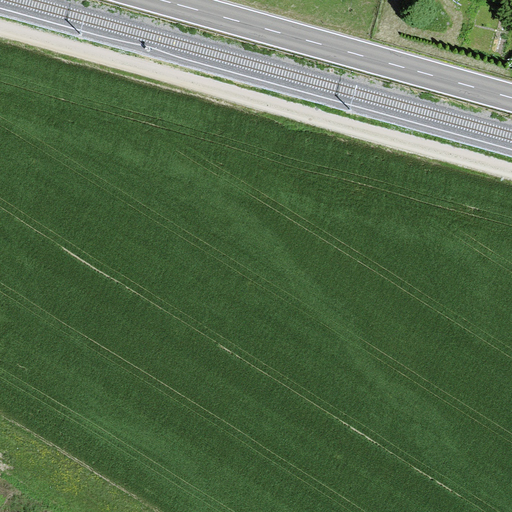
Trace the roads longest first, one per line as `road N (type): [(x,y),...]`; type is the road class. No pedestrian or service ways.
road 1 (track): [(0,30),(511,172)]
road 2 (secondary): [(511,93),(172,0)]
